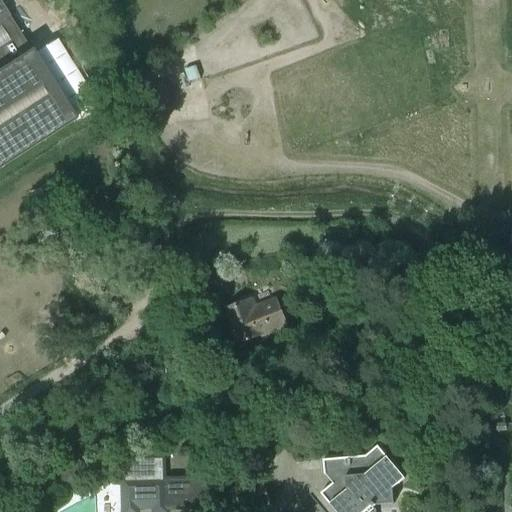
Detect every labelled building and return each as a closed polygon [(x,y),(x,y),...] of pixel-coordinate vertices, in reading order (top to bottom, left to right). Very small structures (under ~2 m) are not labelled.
[(0,168),(75,121),(30,50),(29,51),(8,17),(9,16),(0,2),(0,168)] [(171,113),(171,88),(156,88),(156,113),(171,113)] [(227,311),(240,343),(259,335),(259,334),(286,323),(275,297),(253,305),(251,301),(227,311)] [(333,484),(321,494),(335,511),(375,511),(373,508),(376,506),(394,504),(393,489),(405,479),(377,447),(366,457),(323,461),(324,475),(332,474),(333,484)] [(166,478),(163,478),(162,457),(126,457),(126,480),(123,480),(123,511),(136,511),(137,506),(154,506),(155,511),(167,511),(166,478)] [(82,483),(84,477),(80,471),(74,469),(59,479),(59,485),(64,491),(70,491),(82,483)]
